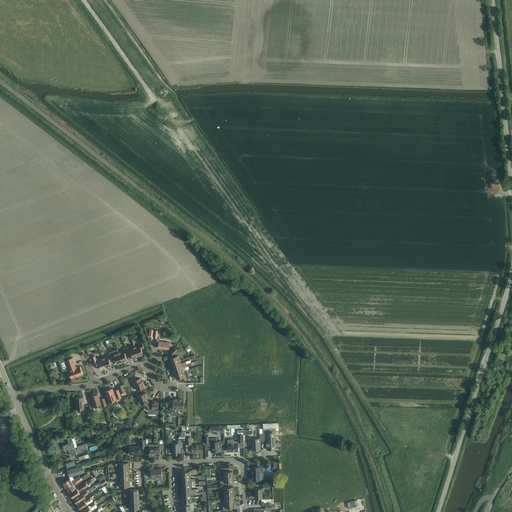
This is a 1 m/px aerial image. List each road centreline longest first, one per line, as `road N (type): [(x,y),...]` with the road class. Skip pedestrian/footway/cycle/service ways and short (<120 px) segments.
road 1 (unclassified): [(437,511),(511,268)]
road 2 (unclassified): [(511,186),(492,0)]
road 3 (tertiary): [(67,511),(14,401)]
